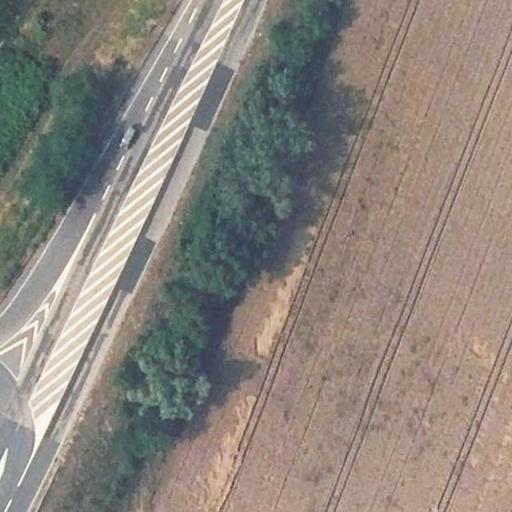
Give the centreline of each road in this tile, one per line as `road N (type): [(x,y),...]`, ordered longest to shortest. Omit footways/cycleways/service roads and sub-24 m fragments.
road 1 (secondary): [(25,489),(256,0)]
road 2 (secondary): [(128,167),(15,407)]
road 3 (motorway): [(128,167),(0,326)]
road 4 (secondary): [(213,0),(128,167)]
